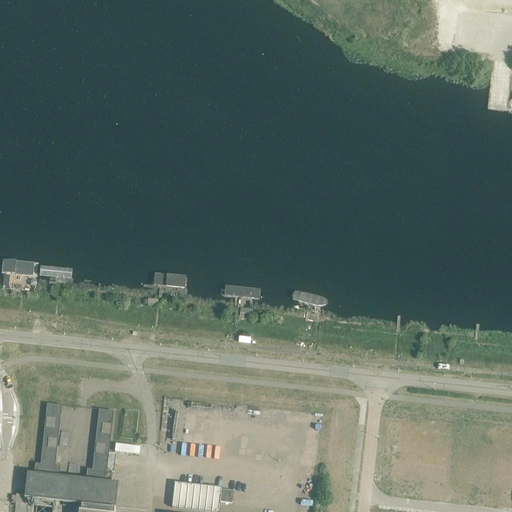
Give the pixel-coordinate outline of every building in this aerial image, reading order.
[(4,265),(3,275),(34,278),(35,268),(4,265)] [(185,278),(154,274),(153,286),(184,290),(185,278)] [(261,291),(225,287),(225,297),(260,300),(261,291)] [(292,295),(292,299),(320,307),(324,306),(327,304),(326,301),(322,299),(297,292),(293,293),(292,295)] [(240,309),(239,315),(239,317),(251,318),(251,316),(252,310),(240,309)] [(18,369),(26,378),(30,375),(21,366),(18,369)] [(24,496),(24,498),(26,498),(33,499),(63,502),(62,506),(76,507),(76,504),(81,504),(114,508),(115,508),(115,507),(115,506),(118,483),(111,482),(111,481),(112,472),(114,473),(116,454),(109,453),(110,442),(113,412),(98,410),(92,470),(87,470),(86,478),(86,479),(59,476),(59,475),(60,467),(55,466),(61,406),(47,404),(40,464),(35,464),(34,472),(34,474),(27,473),(26,480),(25,484),(25,487),(24,496)] [(395,472),(394,494),(434,497),(436,475),(395,472)] [(175,482),(172,507),(216,511),(218,511),(219,502),(232,503),(234,489),(175,482)] [(30,504),(34,505),(33,511),(34,505),(31,504),(31,499),(26,499),(26,498),(26,496),(24,496),(16,496),(16,497),(12,497),(12,498),(10,498),(10,499),(12,499),(12,501),(10,501),(10,504),(12,504),(16,504),(16,498),(16,496),(25,496),(25,499),(30,499),(30,504)] [(33,511),(34,505),(30,504),(30,499),(25,499),(25,496),(16,496),(16,498),(16,504),(15,511),(33,511)]
